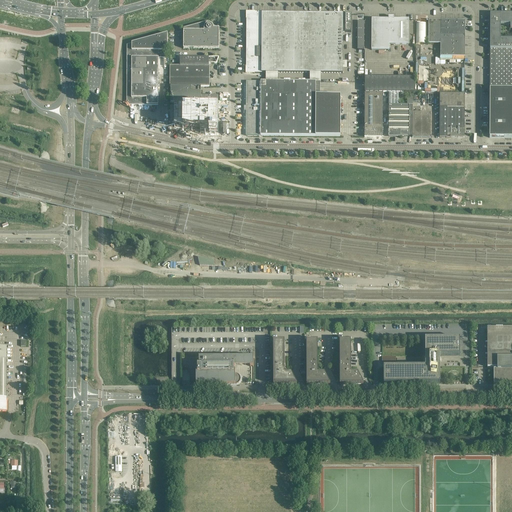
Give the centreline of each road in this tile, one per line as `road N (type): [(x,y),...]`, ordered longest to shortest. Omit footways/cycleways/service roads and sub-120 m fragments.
road 1 (tertiary): [(84,399),(511,398)]
road 2 (unclassified): [(477,5),(237,4),(230,147)]
road 3 (tertiary): [(230,147),(477,148)]
road 4 (secondary): [(84,399),(85,237)]
road 5 (secondary): [(71,241),(69,398)]
road 6 (tertiary): [(230,147),(89,123)]
road 7 (unclassified): [(477,148),(477,5)]
